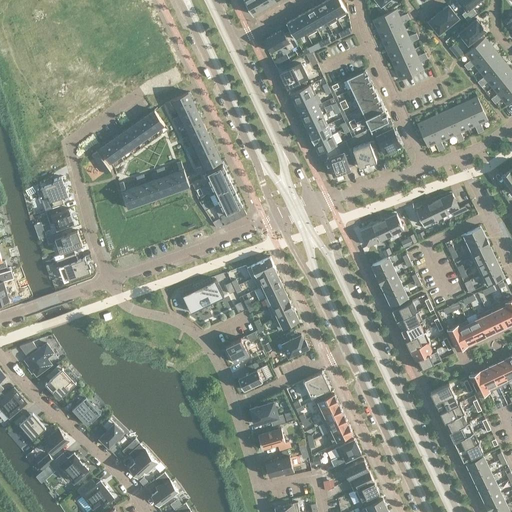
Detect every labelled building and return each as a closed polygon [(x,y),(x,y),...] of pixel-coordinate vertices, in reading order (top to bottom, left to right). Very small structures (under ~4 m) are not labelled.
[(258,0),(244,0),(253,14),(263,8),(258,0)] [(258,0),(263,8),(273,3),(271,0),(258,0)] [(326,0),(325,0),(317,5),(328,25),(338,19),(326,0)] [(340,0),(326,0),(338,19),(338,18),(348,12),(340,0)] [(458,0),(466,9),(466,10),(462,13),(467,19),(476,12),(472,6),(479,0),(458,0)] [(441,10),(436,14),(429,20),(439,33),(458,17),(448,4),(441,10)] [(317,5),(307,11),(317,29),(318,29),(316,26),(325,21),(327,25),(328,25),(317,5)] [(378,29),(401,19),(399,16),(396,9),(373,19),(378,29)] [(307,11),(297,16),(307,35),(317,29),(307,11)] [(297,16),(286,22),(295,38),(305,32),(307,35),(297,16)] [(459,32),(468,44),(487,29),(481,21),(480,22),(477,18),(459,32)] [(401,19),(378,29),(382,39),(405,29),(402,22),(401,19)] [(272,51),(285,43),(289,50),(299,45),(292,33),(286,36),(282,29),(265,39),(272,51)] [(405,29),(382,39),(387,49),(409,39),(408,36),(405,29)] [(473,61),(492,46),(485,37),(465,52),(471,59),(473,61)] [(391,59),(414,48),(411,41),(409,39),(387,49),(391,59)] [(492,46),(473,61),(474,64),(479,70),(499,54),(492,46)] [(414,48),(391,59),(396,69),(418,58),(417,55),(414,48)] [(463,49),(457,54),(459,57),(466,52),(463,49)] [(499,54),(479,70),(484,76),(486,78),(505,63),(499,54)] [(274,61),(277,68),(283,64),(279,58),(274,61)] [(401,79),(423,69),(420,61),(418,58),(396,69),(401,79)] [(301,62),(281,71),(288,85),(293,83),(296,88),(306,83),(304,78),(307,76),(301,62)] [(493,87),(511,71),(511,70),(505,63),(486,78),(488,81),(493,87)] [(352,88),(370,80),(365,69),(347,78),(352,88)] [(500,95),(511,84),(511,71),(493,87),(498,93),(500,95)] [(356,98),(375,89),(370,80),(352,88),(356,97),(356,98)] [(311,83),(291,93),(295,103),(316,93),(311,83)] [(511,84),(500,95),(502,97),(507,104),(511,99),(511,84)] [(361,108),(379,99),(375,89),(356,98),(356,97),(354,99),(359,109),(361,108)] [(188,91),(172,99),(177,109),(193,101),(188,91)] [(295,103),(300,113),(318,104),(314,95),(316,94),(316,93),(295,103)] [(467,101),(477,123),(480,122),(488,119),(477,96),(467,101)] [(379,99),(361,108),(366,118),(384,109),(379,99)] [(193,101),(177,109),(182,119),(198,111),(193,101)] [(457,105),(467,128),(474,125),(477,123),(467,101),(457,105)] [(300,113),(305,123),(323,114),(318,104),(300,113)] [(447,110),(458,132),(460,131),(467,128),(457,105),(447,110)] [(371,128),(389,119),(384,109),(366,118),(371,128)] [(156,131),(165,124),(155,110),(145,116),(156,131)] [(458,132),(447,110),(438,114),(448,137),(455,134),(458,132)] [(198,111),(182,119),(186,129),(203,121),(198,111)] [(309,132),(328,124),(323,114),(305,123),(309,132)] [(428,119),(438,141),(441,140),(448,137),(438,114),(428,119)] [(137,122),(147,137),(156,131),(145,116),(137,122)] [(393,123),(391,119),(382,123),(384,127),(393,123)] [(428,119),(417,123),(428,146),(435,143),(438,141),(428,119)] [(203,121),(186,129),(191,138),(207,131),(203,121)] [(137,122),(128,128),(138,143),(147,137),(137,122)] [(309,132),(314,142),(332,133),(328,124),(309,132)] [(128,128),(119,135),(129,149),(138,143),(128,128)] [(400,145),(392,129),(377,136),(385,153),(400,145)] [(207,131),(191,138),(196,148),(212,140),(207,131)] [(332,133),(314,142),(319,152),(337,144),(332,133)] [(119,135),(110,141),(120,156),(129,149),(119,135)] [(212,140),(196,148),(200,158),(216,150),(212,140)] [(341,152),(328,157),(327,157),(328,158),(328,159),(326,160),(328,167),(331,166),(334,175),(333,175),(334,175),(335,175),(349,170),(350,169),(348,164),(354,162),(346,140),(338,144),(341,152)] [(366,162),(369,161),(370,162),(377,160),(372,148),(376,147),(374,140),(353,147),(360,166),(367,164),(366,162)] [(110,141),(101,147),(111,162),(120,156),(110,141)] [(200,158),(205,168),(221,160),(216,150),(200,158)] [(223,164),(205,172),(210,183),(228,175),(223,164)] [(190,185),(184,168),(173,172),(179,189),(190,185)] [(511,170),(510,168),(501,175),(511,190),(511,170)] [(179,189),(173,172),(163,176),(169,193),(179,189)] [(228,175),(210,183),(215,193),(232,185),(228,175)] [(55,181),(41,186),(45,195),(48,195),(52,207),(64,203),(62,197),(68,194),(62,176),(54,179),(55,181)] [(169,193),(163,176),(153,179),(159,196),(169,193)] [(159,196),(153,179),(143,183),(149,200),(159,196)] [(149,200),(143,183),(133,187),(139,204),(149,200)] [(232,185),(215,193),(220,203),(237,195),(232,185)] [(133,187),(122,191),(128,207),(139,204),(133,187)] [(459,207),(452,193),(434,201),(441,216),(459,207)] [(237,195),(220,203),(225,213),(242,205),(237,195)] [(441,216),(434,201),(417,210),(417,209),(416,210),(423,225),(424,224),(441,216)] [(59,205),(46,209),(51,222),(54,221),(57,228),(74,222),(72,217),(71,212),(70,213),(69,207),(61,210),(59,205)] [(396,214),(379,222),(386,237),(403,228),(403,229),(404,228),(397,213),(396,214)] [(117,217),(111,236),(126,241),(132,222),(117,217)] [(379,222),(361,231),(368,245),(386,237),(379,222)] [(480,226),(464,233),(469,244),(485,236),(480,226)] [(61,231),(47,236),(49,243),(56,240),(60,253),(83,245),(78,230),(62,235),(61,231)] [(408,236),(411,243),(417,240),(414,233),(408,236)] [(485,236),(469,244),(473,253),(490,246),(485,236)] [(388,246),(382,249),(385,256),(391,253),(388,246)] [(490,246),(473,253),(478,263),(494,255),(490,246)] [(494,255),(478,263),(483,273),(499,265),(494,255)] [(260,261),(247,267),(252,278),(276,266),(270,256),(264,259),(263,259),(261,260),(260,261)] [(372,264),(377,274),(393,266),(388,256),(372,264)] [(84,257),(64,265),(69,279),(89,272),(90,271),(90,270),(88,267),(91,266),(89,261),(87,261),(85,258),(86,258),(85,257),(84,257)] [(499,265),(483,273),(488,283),(504,275),(499,265)] [(276,266),(252,278),(254,277),(259,287),(279,277),(274,268),(276,267),(276,266)] [(393,266),(377,274),(381,284),(382,284),(398,276),(393,266)] [(0,302),(9,299),(4,281),(14,278),(11,269),(0,272),(0,302)] [(398,276),(382,284),(386,294),(403,286),(398,276)] [(279,277),(259,287),(259,288),(260,287),(265,297),(284,288),(279,277)] [(216,278),(183,294),(191,311),(224,296),(216,278)] [(230,281),(225,284),(229,292),(234,290),(230,281)] [(391,304),(407,296),(403,286),(386,294),(391,304)] [(284,288),(265,297),(268,296),(272,305),(268,307),(268,308),(289,298),(284,288)] [(289,298),(268,308),(273,318),(294,308),(289,298)] [(391,309),(396,320),(417,310),(412,299),(391,309)] [(240,301),(234,304),(238,311),(243,308),(240,301)] [(511,321),(511,313),(508,304),(507,304),(498,309),(506,325),(511,321)] [(294,308),(273,318),(278,329),(299,319),(294,308)] [(401,329),(419,321),(422,319),(423,319),(422,319),(418,310),(418,309),(417,310),(396,320),(397,320),(401,329)] [(506,325),(498,309),(488,313),(496,330),(506,325)] [(496,330),(488,313),(478,318),(486,334),(496,330)] [(486,334),(478,318),(469,323),(476,339),(486,334)] [(419,321),(401,329),(406,339),(424,330),(419,321)] [(469,323),(459,327),(467,344),(476,339),(469,323)] [(458,324),(457,325),(447,330),(456,349),(467,344),(459,327),(458,324)] [(289,356),(309,346),(304,337),(303,338),(301,333),(298,335),(295,329),(286,333),(289,339),(282,342),(289,356)] [(406,339),(410,349),(428,340),(428,341),(430,340),(425,329),(424,330),(406,339)] [(254,331),(247,335),(249,340),(257,337),(254,331)] [(245,343),(244,343),(241,337),(224,345),(227,352),(229,351),(234,362),(242,358),(243,361),(251,357),(245,343)] [(428,340),(410,349),(415,359),(433,350),(428,341),(428,340)] [(19,346),(27,357),(24,359),(37,375),(51,363),(47,357),(53,352),(46,342),(38,349),(32,341),(19,346)] [(420,368),(420,369),(441,358),(436,349),(437,349),(437,348),(436,349),(436,348),(433,350),(415,359),(416,359),(420,368)] [(499,361),(507,378),(511,375),(511,363),(509,357),(499,361)] [(489,366),(497,382),(507,378),(499,361),(489,366)] [(65,369),(59,363),(46,375),(56,386),(52,390),(59,398),(70,388),(66,384),(70,380),(62,371),(65,369)] [(249,372),(238,377),(244,389),(267,378),(261,366),(254,369),(252,364),(246,367),(249,372)] [(487,387),(488,387),(497,382),(489,366),(479,371),(487,387)] [(303,379),(311,397),(330,388),(322,370),(303,379)] [(489,389),(488,387),(487,387),(479,371),(469,376),(478,395),(489,389)] [(449,382),(430,391),(435,401),(453,392),(454,392),(449,382)] [(4,395),(0,391),(0,405),(9,417),(26,403),(27,402),(27,401),(26,402),(15,388),(14,387),(13,387),(13,388),(4,395)] [(81,391),(72,399),(77,404),(72,408),(87,424),(98,415),(85,401),(88,398),(81,391)] [(334,392),(314,402),(319,412),(339,403),(334,392)] [(435,401),(440,411),(458,402),(453,392),(435,401)] [(293,402),(296,408),(301,405),(298,400),(293,402)] [(264,420),(268,419),(269,419),(271,418),(272,424),(284,421),(282,414),(278,415),(273,401),(251,408),(253,413),(252,413),(252,415),(252,414),(255,422),(254,422),(255,423),(256,423),(263,420),(263,421),(264,420)] [(440,411),(445,421),(463,412),(464,411),(460,401),(458,402),(440,411)] [(319,412),(318,413),(322,423),(344,412),(339,403),(319,412)] [(13,421),(23,432),(25,430),(32,438),(46,427),(34,413),(29,417),(24,411),(13,421)] [(344,412),(322,423),(327,432),(348,422),(344,412)] [(463,412),(445,421),(449,430),(467,422),(467,421),(463,412)] [(109,417),(102,425),(107,429),(100,437),(109,446),(114,441),(115,443),(121,437),(119,435),(124,431),(109,417)] [(467,422),(449,430),(454,440),(474,431),(474,430),(469,420),(467,421),(467,422)] [(348,422),(327,432),(332,443),(353,432),(348,422)] [(263,448),(278,444),(279,449),(291,446),(289,440),(285,441),(281,427),(281,428),(259,434),(258,434),(262,448),(263,448)] [(53,453),(68,439),(59,428),(44,442),(53,453)] [(454,440),(458,450),(478,440),(474,431),(454,440)] [(335,447),(339,455),(331,459),(334,466),(346,460),(361,453),(356,442),(356,443),(354,438),(335,447)] [(123,450),(127,455),(140,443),(136,439),(123,450)] [(458,450),(463,460),(483,451),(478,440),(458,450)] [(138,475),(144,470),(146,472),(158,462),(140,443),(129,453),(136,461),(130,467),(138,475)] [(88,469),(83,463),(79,459),(79,458),(74,452),(67,458),(63,452),(51,463),(62,476),(66,472),(74,481),(88,469)] [(48,453),(38,462),(43,468),(53,460),(48,453)] [(467,462),(471,472),(488,465),(483,454),(467,462)] [(293,470),(289,455),(266,461),(270,475),(285,471),(285,473),(293,470)] [(343,468),(349,479),(369,469),(364,458),(343,468)] [(488,465),(471,472),(476,482),(492,474),(488,465)] [(374,480),(369,469),(349,479),(354,490),(374,480)] [(165,472),(155,479),(159,485),(157,486),(159,489),(152,494),(159,504),(178,490),(165,472)] [(476,482),(481,492),(497,484),(492,474),(476,482)] [(114,497),(105,486),(101,481),(101,480),(96,484),(91,478),(77,489),(82,495),(84,494),(93,506),(101,500),(104,504),(114,497)] [(375,493),(379,491),(374,480),(354,490),(359,501),(364,498),(366,503),(377,498),(375,493)] [(481,492),(485,502),(502,494),(497,484),(481,492)] [(502,494),(485,502),(490,511),(506,504),(502,494)] [(383,498),(362,508),(363,511),(380,511),(388,509),(383,498)] [(171,504),(174,509),(175,508),(181,504),(178,499),(171,504)] [(299,511),(298,501),(275,506),(276,511),(299,511)] [(191,511),(186,502),(175,508),(177,511),(191,511)]
